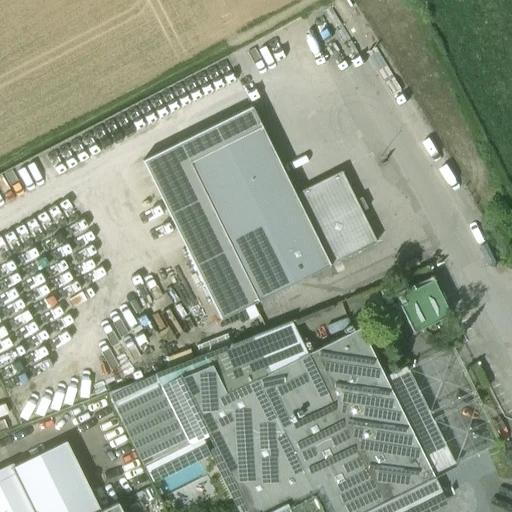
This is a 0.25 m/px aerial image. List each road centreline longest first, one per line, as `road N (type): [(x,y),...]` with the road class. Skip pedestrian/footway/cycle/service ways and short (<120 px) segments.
road 1 (track): [(326,0),(0,169)]
road 2 (unclassified): [(511,295),(363,26)]
